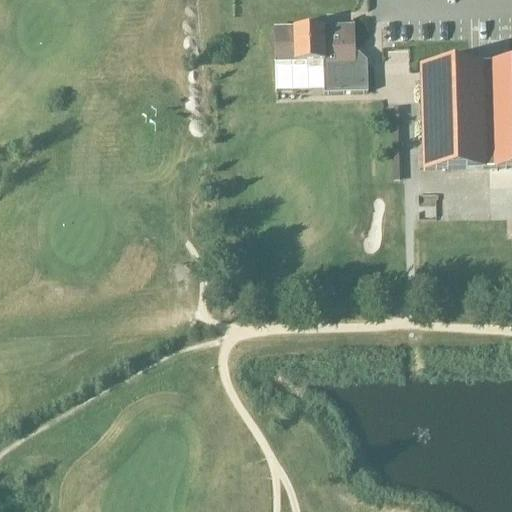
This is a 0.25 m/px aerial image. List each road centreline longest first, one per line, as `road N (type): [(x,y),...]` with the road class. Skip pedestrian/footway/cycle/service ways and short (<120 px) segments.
road 1 (track): [(0,454),(178,350),(241,333),(511,331)]
road 2 (track): [(274,511),(270,461),(225,385),(222,351),(232,337),(201,315),(201,275),(186,242)]
